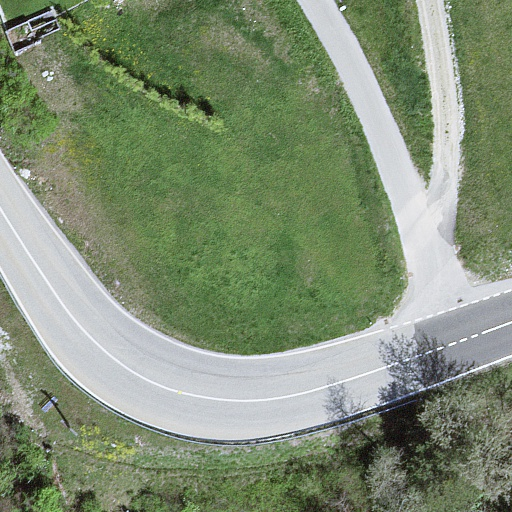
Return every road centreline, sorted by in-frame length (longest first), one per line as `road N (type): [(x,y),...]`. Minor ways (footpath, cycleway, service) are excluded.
road 1 (secondary): [(0,207),(79,326),(132,371),(179,391),(253,400),(289,395),(447,345)]
road 2 (residential): [(316,0),(388,146),(427,253),(447,345)]
